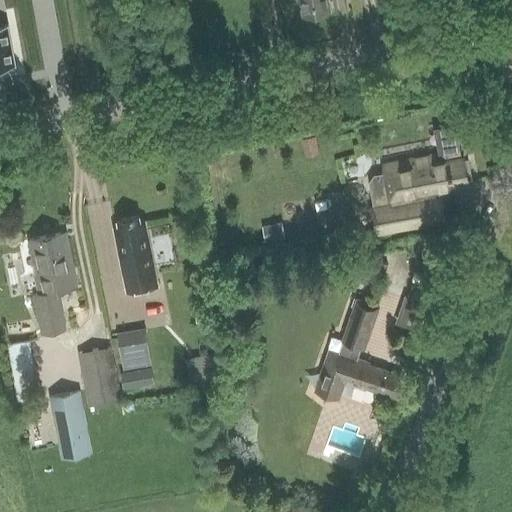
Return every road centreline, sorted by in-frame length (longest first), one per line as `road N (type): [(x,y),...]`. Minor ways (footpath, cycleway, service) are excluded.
road 1 (unclassified): [(0,135),(413,45),(465,43),(511,68)]
road 2 (unclassified): [(390,511),(471,282),(511,203)]
road 3 (track): [(76,119),(82,159),(75,224),(95,321)]
